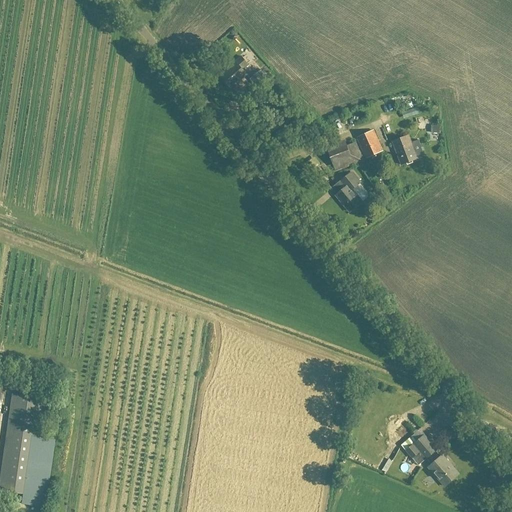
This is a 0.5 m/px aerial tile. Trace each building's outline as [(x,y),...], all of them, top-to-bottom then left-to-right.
[(242,71),(248,66),(241,57),(235,63),(236,64),(220,77),(231,89),(247,76),(242,71)] [(258,91),(267,84),(258,73),(249,81),(258,91)] [(415,114),(387,124),(390,131),(418,121),(415,114)] [(366,159),(381,152),(372,132),(357,139),(366,159)] [(395,153),(400,166),(416,160),(415,159),(423,156),(417,141),(410,144),(407,137),(393,142),(397,153),(395,153)] [(347,146),(328,154),(335,173),(354,166),(363,162),(355,143),(347,146)] [(361,203),(351,191),(359,185),(350,174),(341,182),(346,188),(335,197),(349,213),(361,203)] [(44,401),(13,396),(0,477),(0,491),(28,496),(27,506),(43,509),(54,442),(37,440),(44,401)] [(407,417),(396,404),(381,417),(389,427),(382,433),(390,442),(403,431),(398,425),(407,417)] [(416,419),(411,422),(417,432),(423,428),(416,419)] [(436,451),(424,436),(406,451),(412,459),(420,452),(426,460),(436,451)] [(444,487),(458,476),(442,456),(428,468),(444,487)]
